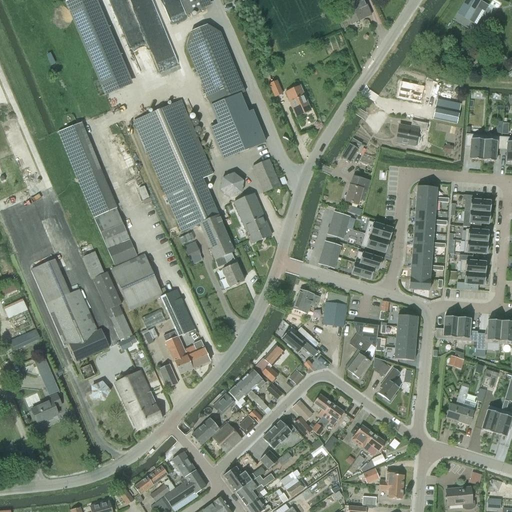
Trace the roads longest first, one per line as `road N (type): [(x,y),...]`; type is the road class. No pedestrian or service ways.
road 1 (tertiary): [(278,263),(301,182),(416,0)]
road 2 (residential): [(212,475),(316,377),(332,379),(412,437)]
road 3 (residential): [(385,295),(398,255),(403,173),(508,181)]
road 4 (unknown): [(224,365),(123,184)]
road 5 (track): [(301,182),(213,0)]
road 6 (tertiary): [(167,427),(239,345),(278,263)]
road 7 (tertiary): [(0,489),(102,473),(167,427)]
road 8 (residential): [(498,311),(508,181)]
road 9 (residential): [(412,437),(425,314)]
